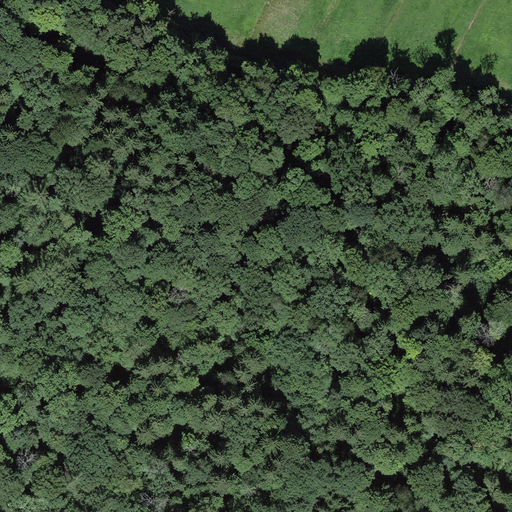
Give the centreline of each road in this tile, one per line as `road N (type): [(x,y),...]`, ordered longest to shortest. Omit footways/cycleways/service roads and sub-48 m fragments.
road 1 (track): [(511,231),(363,187),(0,24)]
road 2 (track): [(0,415),(84,511)]
